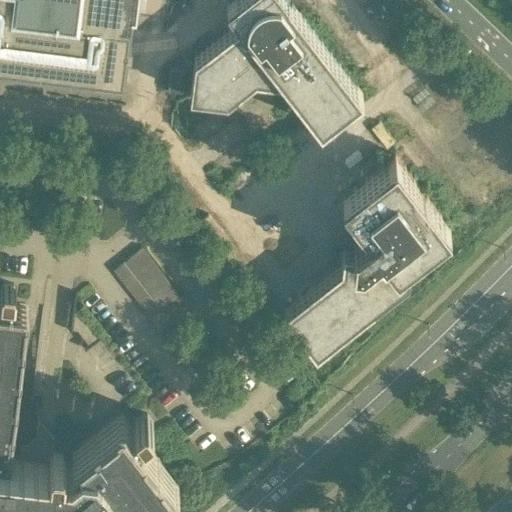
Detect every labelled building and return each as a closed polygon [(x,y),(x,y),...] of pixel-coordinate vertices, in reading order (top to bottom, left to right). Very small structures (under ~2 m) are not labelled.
[(0,0),(0,68),(123,84),(127,54),(130,54),(131,44),(128,43),(131,25),(130,25),(132,13),(131,13),(132,3),(136,4),(136,0),(0,0)] [(192,71),(189,92),(227,97),(255,74),(267,65),(272,62),(275,66),(284,78),(307,107),(310,111),(311,113),(320,124),(332,115),(334,114),(336,112),(345,105),(362,92),(362,91),(299,10),(291,0),(229,0),(226,3),(236,16),(239,20),(194,55),(193,65),(192,71)] [(170,67),(169,77),(167,89),(181,91),(184,69),(170,67)] [(320,124),(307,134),(349,188),(353,185),(355,183),(364,176),(395,152),(396,154),(409,144),(366,88),(362,91),(362,92),(345,105),(336,112),(334,114),(332,115),(320,124)] [(308,288),(283,308),(303,334),(316,350),(408,278),(411,252),(450,223),(426,192),(419,183),(396,154),(395,152),(364,176),(355,183),(353,185),(349,188),(341,194),(350,205),(352,207),(359,217),(368,228),(355,237),(351,241),(358,249),(340,263),(308,288)] [(113,265),(157,324),(187,303),(143,244),(113,265)] [(10,447),(13,425),(14,418),(13,418),(16,397),(17,389),(19,368),(20,368),(21,361),(20,361),(23,339),(24,332),(26,311),(27,311),(27,306),(25,303),(13,301),(14,297),(16,286),(14,286),(13,284),(13,282),(3,281),(3,282),(1,284),(0,284),(0,510),(0,511),(3,509),(4,504),(3,504),(6,482),(7,475),(17,476),(16,483),(17,483),(19,485),(19,487),(28,488),(27,497),(28,499),(30,499),(36,506),(43,501),(59,503),(61,481),(67,482),(71,487),(67,490),(67,494),(70,497),(81,511),(144,511),(174,489),(178,487),(178,483),(175,479),(161,462),(144,440),(139,434),(143,431),(144,431),(152,424),(152,421),(153,420),(147,413),(146,413),(143,413),(143,412),(134,419),(134,420),(130,423),(123,413),(120,412),(116,416),(76,447),(72,450),(71,453),(74,457),(69,462),(63,461),(64,453),(63,453),(61,451),(62,450),(52,449),(54,439),(52,437),(36,435),(35,447),(20,445),(19,456),(9,454),(10,447)] [(89,344),(98,337),(100,336),(73,303),(70,327),(77,328),(89,344)]
